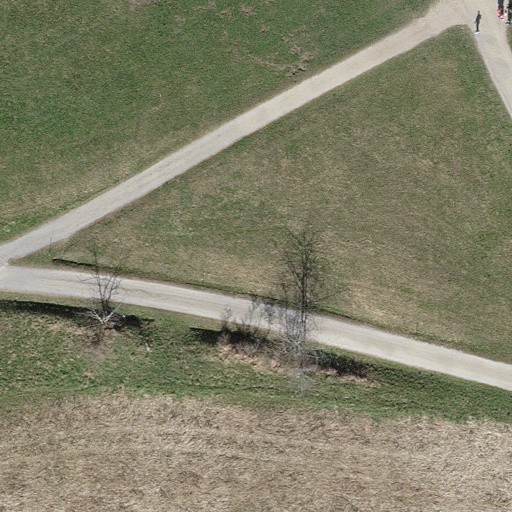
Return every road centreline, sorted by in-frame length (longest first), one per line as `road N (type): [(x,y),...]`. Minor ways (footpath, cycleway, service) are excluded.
road 1 (track): [(500,0),(410,36),(0,259)]
road 2 (track): [(0,272),(279,315),(511,381)]
